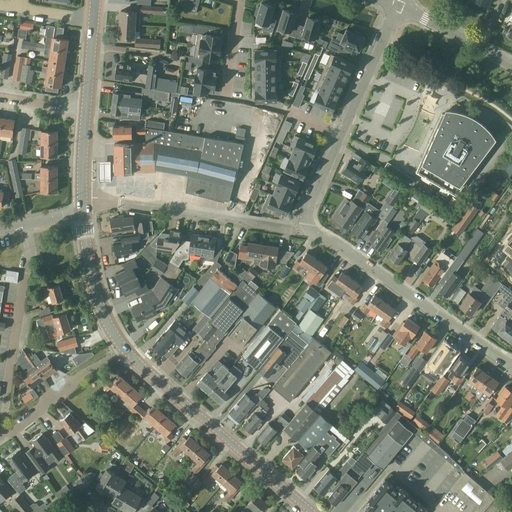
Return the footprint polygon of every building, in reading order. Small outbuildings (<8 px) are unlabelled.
[(185,0),(185,1),(191,3),(189,12),(196,14),(197,9),(199,0),(185,0)] [(230,0),(212,0),(209,12),(220,15),(219,20),(225,21),(230,0)] [(270,18),(274,6),(261,2),(260,7),(257,6),(255,15),(257,15),(256,20),(264,23),(262,28),(272,31),(275,20),(270,18)] [(295,36),(299,25),(293,23),(296,13),(283,9),(277,30),(289,34),(295,36)] [(120,24),(140,25),(141,19),(136,18),(136,12),(121,11),(120,24)] [(314,42),(320,21),(308,17),(305,27),(299,25),(295,36),(302,38),(314,42)] [(33,31),(34,24),(21,22),(20,23),(19,29),(27,30),(33,31)] [(140,38),(140,25),(120,24),(119,39),(126,40),(126,38),(134,38),(135,38),(135,46),(160,48),(161,39),(140,38)] [(63,39),(63,38),(64,28),(49,25),(47,26),(45,36),(47,36),(53,38),(63,39)] [(207,27),(194,25),(193,32),(197,33),(196,45),(220,48),(221,41),(220,41),(220,36),(206,34),(207,27)] [(26,39),(27,30),(19,29),(17,35),(18,38),(26,39)] [(359,51),(365,38),(360,35),(361,33),(355,31),(354,33),(346,29),(344,35),(338,32),(335,39),(332,38),(328,47),(344,54),(347,48),(351,50),(352,48),(359,51)] [(68,39),(63,38),(63,39),(53,38),(47,36),(45,44),(45,48),(66,51),(68,39)] [(21,47),(28,49),(30,42),(23,40),(21,47)] [(30,42),(28,49),(39,50),(40,46),(37,46),(38,43),(30,42)] [(45,48),(45,44),(38,43),(37,46),(40,46),(39,50),(44,51),(44,54),(51,55),(50,61),(64,63),(66,51),(45,48)] [(283,47),(270,43),(270,49),(256,49),(256,61),(276,61),(276,51),(283,51),(283,47)] [(220,48),(196,45),(194,56),(189,56),(188,62),(197,63),(202,64),(202,63),(203,58),(217,60),(218,55),(219,55),(220,48)] [(4,52),(2,65),(10,66),(12,54),(4,52)] [(348,75),(353,64),(330,54),(322,73),(345,82),(348,75)] [(17,55),(15,66),(22,68),(30,69),(31,65),(23,63),(24,57),(17,55)] [(281,60),(276,61),(256,61),(256,81),(276,81),(281,81),(281,60)] [(382,71),(397,76),(401,65),(386,60),(382,71)] [(40,71),(63,75),(64,63),(50,61),(49,66),(43,65),(42,71),(40,71)] [(202,64),(197,63),(197,68),(196,79),(215,82),(216,76),(215,75),(216,71),(210,71),(210,69),(209,69),(210,65),(202,63),(202,64)] [(134,67),(118,64),(118,66),(116,68),(116,71),(117,72),(116,79),(132,81),(146,83),(145,87),(155,88),(156,77),(156,75),(147,74),(137,73),(137,71),(134,71),(134,67)] [(0,77),(8,79),(10,66),(2,65),(0,75),(0,77)] [(20,81),(22,68),(15,66),(15,67),(13,79),(20,81)] [(401,79),(424,87),(428,75),(406,67),(401,79)] [(34,70),(30,69),(22,68),(20,81),(32,82),(34,70)] [(40,71),(40,76),(47,77),(46,84),(47,84),(46,90),(58,92),(59,86),(61,86),(63,75),(40,71)] [(337,100),(345,82),(322,73),(314,91),(318,93),(337,101),(337,100)] [(178,81),(170,80),(170,79),(156,77),(155,88),(155,89),(169,92),(176,93),(178,81)] [(215,82),(196,79),(194,91),(193,91),(193,95),(205,97),(206,93),(207,93),(207,92),(213,92),(213,88),(214,88),(215,82)] [(276,81),(256,81),(256,102),(276,101),(276,81)] [(155,89),(154,89),(152,98),(168,101),(169,92),(155,89)] [(123,103),(143,106),(144,102),(143,102),(143,99),(142,99),(143,93),(116,90),(116,93),(114,92),(113,100),(123,102),(123,103)] [(298,92),(292,104),(299,107),(302,100),(304,95),(298,92)] [(332,111),(337,101),(318,93),(314,103),(332,111)] [(390,94),(387,100),(395,104),(398,99),(390,94)] [(143,109),(143,106),(123,103),(123,102),(113,100),(112,112),(119,113),(119,117),(141,120),(142,109),(143,109)] [(456,196),(495,145),(493,143),(496,139),(492,133),(488,128),(481,122),(475,118),(467,114),(459,112),(453,110),(446,110),(444,114),(441,114),(415,172),(456,196)] [(2,118),(0,131),(0,133),(12,135),(15,120),(2,118)] [(165,123),(146,120),(145,127),(146,127),(164,130),(165,123)] [(288,131),(292,123),(286,120),(285,120),(282,128),(287,131),(288,131)] [(109,126),(115,126),(115,130),(114,132),(114,136),(115,138),(115,139),(123,139),(122,142),(132,142),(132,126),(115,126),(115,122),(109,121),(109,126)] [(173,122),(172,130),(182,132),(184,125),(173,122)] [(22,127),(20,142),(28,144),(30,128),(22,127)] [(146,141),(144,141),(144,143),(115,144),(115,172),(155,171),(155,170),(190,175),(190,179),(192,180),(191,183),(190,183),(188,190),(229,201),(235,178),(237,178),(245,137),(236,135),(235,141),(206,136),(206,137),(164,130),(146,127),(146,141)] [(57,131),(41,131),(41,143),(57,143),(57,131)] [(299,137),(294,149),(313,157),(316,151),(315,150),(317,145),(299,137)] [(26,155),(28,144),(20,142),(18,153),(26,155)] [(41,156),(57,156),(57,143),(41,143),(41,156)] [(294,149),(290,158),(289,158),(309,167),(307,166),(311,157),(313,158),(313,157),(294,149)] [(110,157),(98,157),(98,178),(111,178),(110,157)] [(341,172),(348,176),(348,175),(359,182),(364,174),(369,177),(376,166),(361,157),(357,163),(351,159),(349,161),(347,163),(348,164),(346,166),(345,165),(341,172)] [(510,177),(511,173),(511,157),(505,165),(501,171),(509,177),(510,177)] [(289,158),(284,170),(303,178),(305,173),(306,174),(309,167),(289,158)] [(8,160),(12,180),(20,179),(16,159),(8,160)] [(387,162),(384,167),(411,184),(414,179),(401,171),(398,176),(391,171),(394,166),(387,162)] [(35,179),(57,179),(57,166),(41,166),(41,173),(35,172),(35,179)] [(282,173),(277,185),(296,194),(299,187),(298,187),(300,181),(282,173)] [(24,195),(20,179),(12,180),(16,197),(24,196),(24,195)] [(57,191),(57,179),(35,179),(41,179),(41,191),(57,191)] [(398,181),(385,199),(394,206),(407,187),(398,181)] [(277,185),(273,195),(269,193),(292,203),(290,202),(295,193),(296,194),(277,185)] [(254,187),(249,198),(255,200),(260,189),(254,187)] [(362,190),(371,196),(373,194),(364,188),(362,190)] [(367,202),(371,196),(362,190),(358,196),(359,197),(355,202),(352,200),(351,202),(346,198),(333,217),(348,227),(362,208),(364,209),(368,203),(367,202)] [(0,191),(0,207),(1,208),(2,202),(8,203),(10,193),(0,191)] [(495,201),(500,195),(496,192),(491,199),(495,201)] [(269,193),(262,209),(267,212),(269,207),(286,214),(288,209),(289,210),(292,203),(269,193)] [(403,193),(398,201),(402,204),(407,196),(403,193)] [(366,211),(352,230),(362,238),(376,218),(381,211),(368,202),(367,202),(368,203),(364,209),(363,209),(366,211)] [(460,234),(477,209),(470,204),(453,228),(460,234)] [(419,209),(404,229),(411,234),(425,214),(419,209)] [(395,232),(385,225),(392,216),(388,213),(384,220),(383,219),(382,219),(376,229),(380,232),(372,244),(382,251),(395,232)] [(123,218),(123,217),(111,218),(112,232),(127,231),(134,230),(132,218),(128,218),(127,217),(123,218)] [(137,222),(138,232),(149,231),(148,220),(137,222)] [(395,227),(400,230),(403,222),(398,220),(395,227)] [(477,227),(462,249),(469,254),(484,232),(477,227)] [(164,236),(161,233),(150,244),(154,247),(157,248),(156,250),(173,252),(180,240),(181,232),(170,230),(169,238),(165,238),(165,236),(164,236)] [(121,240),(114,242),(115,246),(114,247),(115,251),(116,252),(117,254),(133,251),(133,252),(137,251),(136,243),(135,244),(135,242),(139,241),(138,234),(120,236),(121,240)] [(200,255),(204,235),(192,234),(190,246),(188,246),(189,241),(183,240),(169,261),(178,266),(182,259),(188,260),(189,253),(200,255)] [(401,238),(388,256),(399,263),(408,252),(411,254),(410,255),(414,258),(413,259),(420,265),(431,250),(411,237),(410,238),(404,234),(401,238)] [(204,235),(200,255),(205,256),(205,260),(217,262),(222,249),(214,247),(216,237),(204,235)] [(511,236),(502,249),(503,250),(508,253),(503,259),(502,261),(511,271),(511,236)] [(247,256),(255,257),(261,257),(264,244),(249,242),(248,242),(242,241),(239,255),(247,257),(247,256)] [(276,260),(278,246),(264,244),(261,257),(255,264),(260,265),(260,266),(274,268),(275,260),(276,260)] [(141,254),(152,264),(157,258),(147,249),(141,254)] [(237,254),(230,249),(224,260),(233,268),(235,267),(237,254)] [(310,270),(317,259),(307,251),(299,262),(297,260),(293,267),(299,271),(303,265),(310,270)] [(448,298),(462,278),(455,273),(464,260),(457,255),(454,260),(442,277),(440,279),(445,283),(439,291),(448,298)] [(430,267),(422,279),(432,287),(440,276),(442,277),(454,260),(449,256),(445,262),(438,257),(430,267)] [(135,258),(123,263),(126,268),(116,273),(117,274),(115,274),(118,280),(119,279),(121,284),(142,273),(135,258)] [(157,259),(152,267),(161,273),(167,265),(157,259)] [(310,270),(306,274),(313,279),(312,280),(320,285),(328,274),(324,271),(328,266),(317,259),(310,270)] [(283,278),(290,268),(284,265),(278,274),(283,278)] [(200,290),(210,277),(230,293),(237,284),(218,268),(211,277),(205,273),(198,280),(194,285),(200,290)] [(252,279),(257,273),(252,268),(243,280),(248,284),(252,279)] [(334,274),(326,285),(340,295),(345,289),(352,278),(342,271),(338,277),(334,274)] [(142,273),(121,284),(124,288),(122,289),(125,294),(126,293),(127,294),(137,290),(139,294),(150,289),(145,278),(140,280),(138,276),(143,274),(142,273)] [(6,275),(5,281),(17,283),(18,277),(6,275)] [(210,316),(230,293),(210,277),(200,290),(191,300),(192,301),(210,316)] [(134,317),(137,316),(138,319),(146,316),(146,317),(157,313),(153,303),(161,300),(165,292),(168,294),(173,285),(161,278),(153,291),(141,296),(144,302),(141,304),(140,303),(132,306),(133,308),(130,309),(134,317)] [(352,278),(345,289),(352,294),(347,300),(354,305),(358,298),(355,296),(363,286),(352,278)] [(493,296),(502,284),(495,278),(491,284),(486,291),(493,296)] [(237,321),(260,293),(259,293),(248,284),(243,280),(209,320),(218,328),(225,334),(236,320),(237,321)] [(44,289),(46,296),(51,295),(53,302),(63,299),(58,284),(49,287),(47,282),(39,284),(41,290),(44,289)] [(191,300),(200,290),(194,285),(193,285),(188,292),(182,298),(182,299),(189,304),(192,301),(191,300)] [(314,298),(319,292),(310,285),(303,296),(304,297),(297,307),(300,309),(294,318),(298,322),(304,312),(314,298)] [(468,295),(460,305),(472,313),(481,301),(486,295),(479,290),(474,286),(469,293),(468,295)] [(511,322),(511,302),(510,301),(511,298),(511,290),(510,290),(499,304),(507,310),(502,316),(500,315),(491,327),(498,332),(503,325),(507,329),(511,322)] [(260,331),(273,314),(272,313),(276,307),(260,294),(260,293),(237,321),(238,322),(228,333),(244,346),(258,329),(260,331)] [(29,294),(27,304),(36,306),(38,295),(29,294)] [(377,312),(385,301),(374,294),(367,304),(365,303),(360,309),(367,314),(371,308),(377,312)] [(314,298),(308,308),(310,309),(315,313),(322,304),(314,298)] [(385,301),(377,312),(384,317),(380,323),(386,328),(391,321),(388,319),(395,309),(385,301)] [(263,333),(246,354),(261,366),(278,346),(297,323),(298,322),(294,318),(281,308),(275,315),(273,314),(260,331),(263,333)] [(323,319),(315,313),(309,309),(299,325),(312,335),(323,319)] [(358,321),(362,316),(355,311),(351,316),(358,321)] [(52,314),(43,317),(45,325),(47,324),(49,331),(47,332),(49,339),(59,336),(59,333),(72,329),(70,321),(68,322),(66,313),(53,317),(52,314)] [(344,315),(338,324),(342,327),(349,319),(344,315)] [(403,321),(393,335),(395,336),(394,337),(399,341),(405,345),(411,336),(419,326),(407,318),(404,322),(403,321)] [(175,319),(153,345),(158,350),(156,351),(160,355),(162,353),(163,354),(175,340),(180,345),(190,332),(175,319)] [(177,366),(181,370),(181,373),(184,375),(187,375),(188,375),(199,362),(200,362),(203,358),(205,360),(216,347),(216,345),(225,334),(218,328),(209,320),(202,328),(198,332),(206,339),(195,351),(196,351),(194,353),(191,350),(188,353),(188,352),(177,366)] [(195,322),(192,327),(198,332),(202,328),(195,322)] [(503,325),(498,332),(511,342),(511,322),(507,329),(503,325)] [(288,354),(281,363),(288,368),(314,337),(312,335),(299,325),(297,323),(278,346),(288,354)] [(421,347),(426,351),(436,338),(426,330),(416,343),(415,343),(407,355),(412,359),(421,347)] [(371,350),(378,340),(372,336),(365,346),(371,350)] [(74,346),(78,345),(75,337),(57,342),(60,352),(76,353),(74,346)] [(332,351),(314,337),(288,368),(273,386),(290,401),(332,351)] [(444,343),(435,357),(440,360),(435,367),(440,371),(445,364),(454,350),(444,343)] [(278,346),(261,366),(258,369),(269,377),(281,363),(288,354),(278,346)] [(24,356),(27,354),(25,351),(18,357),(28,370),(32,367),(33,368),(35,366),(38,364),(33,357),(28,361),(24,356)] [(24,356),(28,361),(33,357),(32,355),(30,352),(27,354),(24,356)] [(85,353),(79,354),(84,361),(94,354),(92,352),(85,353)] [(37,368),(44,378),(56,368),(47,356),(41,360),(35,353),(32,355),(33,357),(38,364),(35,366),(37,368)] [(451,368),(448,373),(453,376),(452,379),(460,384),(464,378),(461,376),(461,375),(470,362),(468,360),(468,359),(464,356),(463,357),(461,355),(451,368)] [(305,402),(342,359),(338,356),(334,361),(301,399),(305,402)] [(342,359),(305,402),(306,402),(319,413),(349,379),(348,378),(355,370),(354,369),(343,360),(342,359)] [(360,362),(354,369),(355,370),(378,389),(384,381),(360,362)] [(208,394),(229,369),(223,363),(216,372),(215,371),(212,375),(207,371),(196,383),(208,394)] [(32,367),(28,370),(31,373),(25,378),(31,387),(44,378),(37,368),(35,366),(33,368),(32,367)] [(420,370),(414,366),(403,380),(410,385),(420,370)] [(468,401),(487,374),(477,367),(468,380),(474,384),(464,398),(468,401)] [(238,377),(229,369),(208,394),(219,404),(230,391),(226,387),(230,382),(232,383),(238,377)] [(439,378),(434,385),(431,389),(438,394),(449,379),(442,374),(439,378)] [(489,395),(499,381),(487,374),(468,401),(472,404),(477,397),(479,398),(484,391),(489,395)] [(122,396),(131,385),(120,376),(110,387),(122,396)] [(136,414),(142,407),(137,403),(141,400),(139,399),(142,395),(131,385),(122,396),(126,401),(124,404),(130,409),(136,414)] [(511,390),(511,388),(507,386),(506,386),(505,386),(496,399),(503,404),(496,414),(507,422),(511,414),(511,406),(510,405),(511,401),(511,399),(511,397),(511,390)] [(230,413),(227,416),(237,424),(240,421),(240,422),(256,404),(257,405),(262,399),(263,398),(270,389),(269,388),(262,390),(258,394),(256,393),(253,396),(252,395),(253,394),(250,391),(247,395),(245,393),(229,412),(230,413)] [(27,392),(17,396),(20,402),(29,398),(27,392)] [(265,420),(262,417),(267,411),(263,408),(268,404),(262,399),(257,405),(259,406),(255,411),(243,425),(253,433),(265,420)] [(397,411),(394,408),(382,399),(376,406),(384,413),(381,416),(388,422),(397,411)] [(399,401),(394,408),(410,419),(415,412),(399,401)] [(287,424),(284,427),(299,440),(320,415),(319,413),(306,402),(291,419),(287,424)] [(489,402),(482,412),(487,415),(493,406),(489,402)] [(155,425),(165,414),(153,404),(150,408),(149,407),(146,411),(142,407),(136,414),(147,424),(150,421),(155,425)] [(404,425),(398,419),(401,415),(397,411),(388,422),(363,452),(367,455),(381,468),(416,427),(408,420),(404,425)] [(70,434),(75,430),(80,437),(85,433),(87,436),(95,430),(85,422),(80,425),(77,420),(75,421),(69,413),(60,420),(70,434)] [(283,413),(279,417),(287,424),(291,419),(283,413)] [(165,414),(155,425),(166,435),(163,438),(168,442),(174,435),(170,432),(173,428),(172,427),(176,424),(165,414)] [(320,415),(299,440),(303,444),(310,449),(326,430),(331,424),(320,415)] [(462,419),(453,431),(458,435),(456,439),(461,442),(472,426),(462,419)] [(266,444),(277,431),(268,423),(257,436),(266,444)] [(432,426),(425,433),(426,434),(426,433),(436,443),(443,435),(432,426)] [(463,468),(436,443),(426,433),(426,434),(425,433),(418,427),(414,432),(463,473),(465,471),(462,469),(463,468)] [(296,470),(301,474),(301,476),(303,478),(305,478),(306,478),(317,465),(312,461),(316,457),(317,459),(324,450),(330,454),(340,443),(335,438),(336,437),(332,434),(331,435),(326,430),(310,449),(305,455),(308,457),(296,470)] [(55,431),(49,434),(53,442),(59,438),(55,431)] [(32,440),(37,446),(34,448),(32,446),(25,451),(41,474),(50,468),(42,458),(49,452),(53,457),(58,453),(53,446),(49,440),(48,441),(42,433),(32,440)] [(191,455),(200,444),(190,435),(187,439),(184,437),(171,452),(176,456),(183,449),(191,455)] [(56,443),(65,455),(73,448),(64,437),(56,443)] [(475,451),(483,444),(478,439),(471,446),(475,451)] [(345,441),(335,451),(341,457),(351,447),(345,441)] [(506,455),(511,449),(511,443),(502,450),(506,455)] [(210,453),(200,444),(191,455),(198,461),(192,469),(197,474),(209,459),(207,457),(210,453)] [(304,454),(305,455),(310,449),(303,444),(298,449),(293,445),(282,458),(292,467),(304,454)] [(511,450),(499,460),(508,471),(511,467),(511,450)] [(25,487),(21,482),(35,472),(29,463),(28,464),(24,458),(23,459),(16,451),(7,458),(17,472),(12,475),(7,479),(19,493),(25,487)] [(140,459),(131,453),(128,458),(137,464),(140,459)] [(152,466),(158,470),(167,457),(160,453),(152,466)] [(352,456),(348,461),(352,464),(356,460),(352,456)] [(328,467),(333,470),(337,462),(331,459),(328,467)] [(223,483),(232,472),(222,463),(219,467),(216,465),(203,480),(209,484),(215,476),(223,483)] [(362,469),(354,463),(351,467),(359,473),(362,469)] [(116,474),(106,468),(103,474),(100,472),(97,479),(99,480),(96,486),(106,492),(116,474)] [(315,486),(314,487),(315,488),(319,492),(321,491),(322,492),(324,493),(324,494),(330,487),(332,489),(335,485),(333,484),(337,478),(328,470),(315,485),(315,486)] [(232,472),(223,483),(230,489),(224,497),(229,501),(241,486),(239,484),(242,481),(232,472)] [(333,491),(328,497),(329,498),(329,500),(334,504),(335,503),(336,504),(347,491),(348,492),(357,481),(346,472),(335,485),(332,489),(331,489),(333,491)] [(465,472),(450,489),(476,511),(482,511),(484,510),(488,505),(492,501),(495,498),(494,497),(465,472)] [(117,474),(116,474),(106,492),(107,491),(115,496),(112,501),(112,502),(125,480),(116,475),(117,474)] [(191,486),(198,479),(193,474),(186,481),(191,486)] [(0,478),(0,500),(1,501),(12,490),(5,482),(4,483),(0,478)] [(81,483),(77,486),(80,490),(86,486),(80,478),(78,480),(81,483)] [(369,499),(371,501),(361,511),(422,511),(426,508),(418,501),(417,503),(408,495),(409,494),(401,487),(398,492),(392,487),(393,485),(385,479),(369,499)] [(125,480),(112,502),(122,507),(131,491),(133,488),(124,483),(126,480),(125,480)] [(60,502),(70,495),(65,488),(56,495),(60,502)] [(132,511),(141,496),(131,491),(122,507),(130,511),(132,511)] [(159,496),(154,492),(146,501),(151,506),(159,496)] [(259,511),(268,503),(257,493),(240,511),(249,511),(251,510),(253,511),(259,511)] [(19,495),(11,502),(19,511),(27,511),(31,509),(29,506),(19,495)] [(495,498),(492,501),(500,508),(504,504),(495,496),(494,497),(495,498)] [(32,503),(29,506),(31,509),(34,511),(46,511),(61,503),(56,498),(46,505),(43,503),(38,507),(36,503),(32,503)] [(488,505),(495,511),(497,511),(500,508),(492,501),(488,505)] [(333,511),(342,511),(348,506),(343,502),(333,511)]
